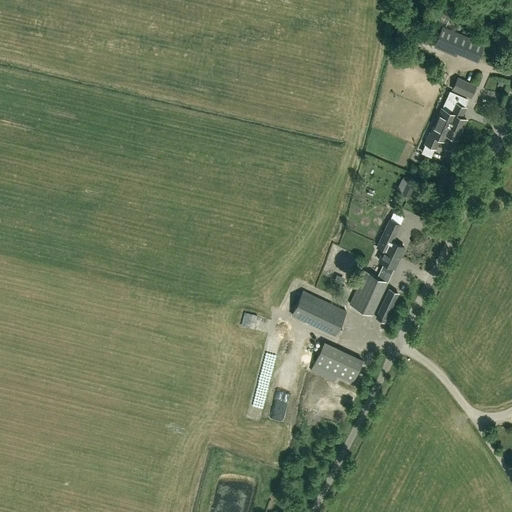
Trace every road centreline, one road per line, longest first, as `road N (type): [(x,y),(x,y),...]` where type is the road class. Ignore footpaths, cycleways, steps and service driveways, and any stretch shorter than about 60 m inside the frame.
road 1 (unclassified): [(397,346),(511,113)]
road 2 (unclassified): [(313,511),(397,346)]
road 3 (residential): [(511,478),(446,382),(397,346)]
